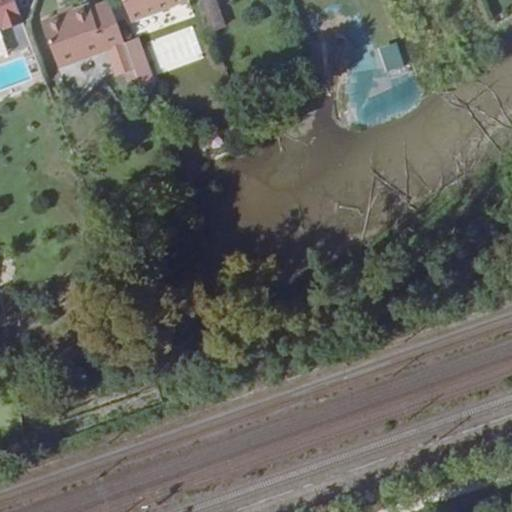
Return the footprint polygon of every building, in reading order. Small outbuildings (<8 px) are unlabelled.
[(23,22),(15,0),(0,0),(0,28),(5,26),(6,28),(23,22)] [(189,0),(188,0),(123,0),(132,21),(189,0)] [(201,0),(213,31),(227,26),(217,0),(201,0)] [(45,21),(44,21),(59,61),(101,46),(104,50),(108,54),(116,76),(124,72),(134,69),(125,43),(109,1),(91,8),(90,4),(72,11),(59,15),(45,21)] [(59,15),(72,11),(70,6),(57,11),(59,15)] [(144,42),(156,74),(204,57),(192,24),(144,42)] [(397,41),(379,45),(384,70),(403,66),(397,41)] [(104,50),(101,46),(59,61),(61,66),(104,50)] [(124,72),(135,102),(143,93),(134,69),(124,72)]
